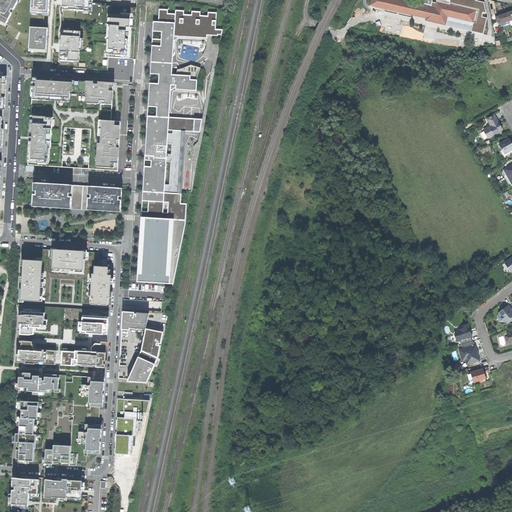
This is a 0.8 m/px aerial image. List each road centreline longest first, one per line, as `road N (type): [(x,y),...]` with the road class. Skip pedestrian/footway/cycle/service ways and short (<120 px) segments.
road 1 (track): [(349,55),(314,100),(270,221),(240,383),(256,403)]
road 2 (residential): [(0,466),(105,467),(120,250)]
road 3 (residential): [(120,250),(129,237),(140,77)]
road 4 (residential): [(15,70),(5,241)]
road 5 (track): [(255,173),(306,18)]
road 6 (residential): [(15,70),(140,77)]
